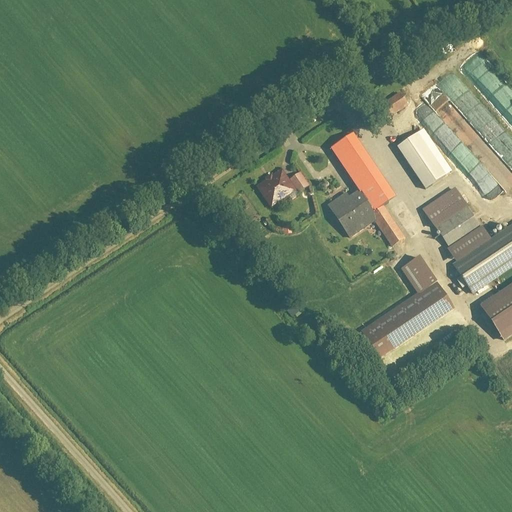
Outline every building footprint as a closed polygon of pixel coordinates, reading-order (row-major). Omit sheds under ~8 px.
[(405,109),(396,94),(374,108),(383,123),(405,109)] [(413,113),(433,137),(445,127),(425,103),(413,113)] [(423,134),(396,150),(424,195),(450,178),(423,134)] [(511,202),(511,173),(484,139),(469,152),(466,149),(460,154),(464,160),(457,166),(489,204),(503,192),(511,202)] [(389,251),(405,241),(385,210),(396,202),(366,155),(361,158),(350,143),(330,156),(355,194),(347,199),(344,195),(325,207),(348,243),(373,226),(389,251)] [(255,190),(269,210),(293,193),(279,173),(255,190)] [(468,209),(436,228),(449,248),(480,229),(468,209)] [(280,227),(280,239),(287,239),(288,228),(280,227)] [(511,228),(451,266),(469,296),(511,269),(511,228)] [(418,297),(360,333),(377,361),(452,314),(420,263),(403,273),(418,297)] [(448,323),(457,331),(464,324),(455,315),(448,323)]
